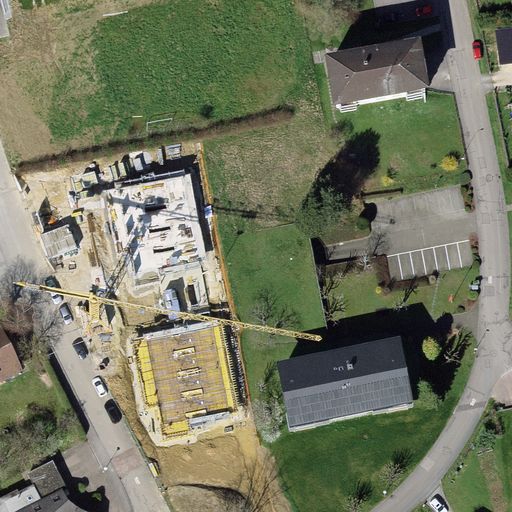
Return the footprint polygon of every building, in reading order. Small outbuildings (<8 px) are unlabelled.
[(511,62),(511,26),(495,29),(499,64),(511,62)] [(420,36),(324,53),(333,104),(429,87),(420,36)] [(206,262),(188,174),(113,189),(130,277),(206,262)] [(333,351),(305,222),(249,234),(277,363),(333,351)] [(0,382),(24,370),(0,323),(0,382)] [(237,413),(220,326),(144,341),(162,428),(237,413)] [(333,351),(277,363),(292,429),(415,402),(401,336),(333,351)] [(27,473),(33,484),(41,500),(61,489),(66,486),(52,460),(27,473)] [(17,490),(0,499),(0,511),(87,511),(86,511),(68,501),(61,489),(41,500),(33,484),(18,492),(17,490)]
